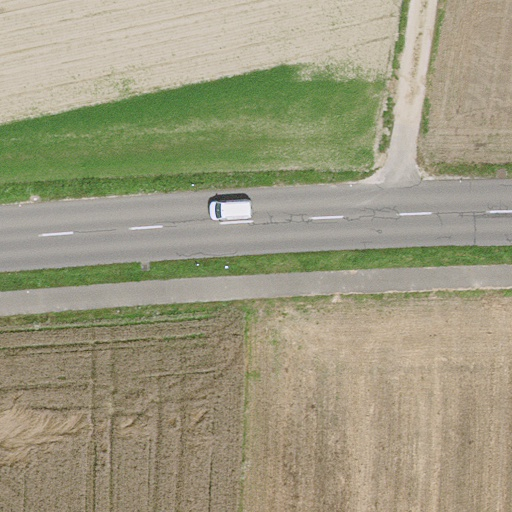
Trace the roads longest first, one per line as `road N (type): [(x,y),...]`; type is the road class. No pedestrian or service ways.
road 1 (tertiary): [(511,206),(391,206),(0,240)]
road 2 (track): [(391,206),(424,0)]
